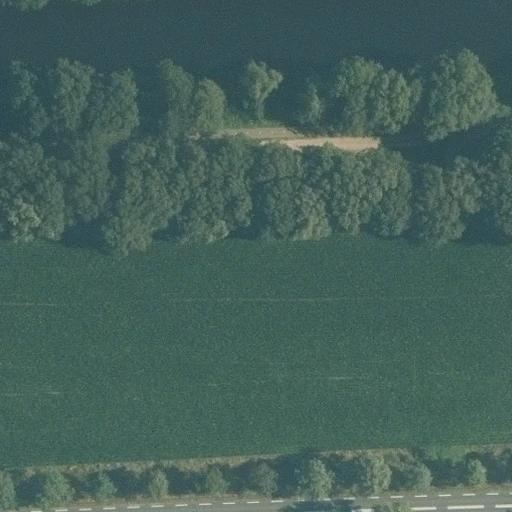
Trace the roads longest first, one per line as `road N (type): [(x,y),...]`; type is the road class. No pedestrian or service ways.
road 1 (track): [(511,145),(0,166)]
road 2 (secondary): [(324,511),(511,504)]
